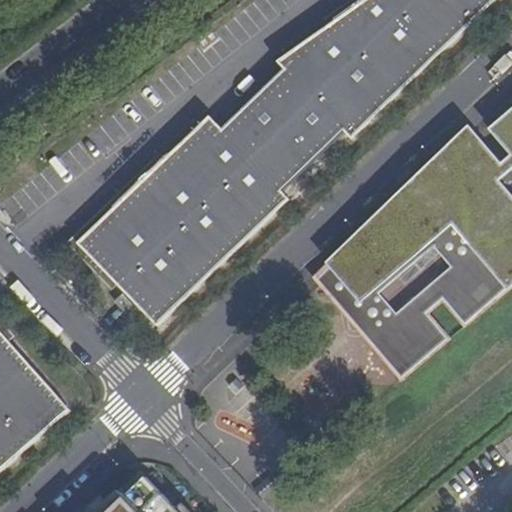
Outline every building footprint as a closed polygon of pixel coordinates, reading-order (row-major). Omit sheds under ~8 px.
[(367,0),(279,62),(286,69),(224,130),(211,117),(80,244),(159,325),(289,200),(282,191),(345,130),(353,139),(496,0),(367,0)] [(511,90),(310,276),(403,384),(511,290),(511,90)] [(136,308),(123,295),(116,301),(130,315),(136,308)] [(0,474),(71,411),(0,331),(0,474)] [(103,511),(180,511),(144,474),(103,511)]
